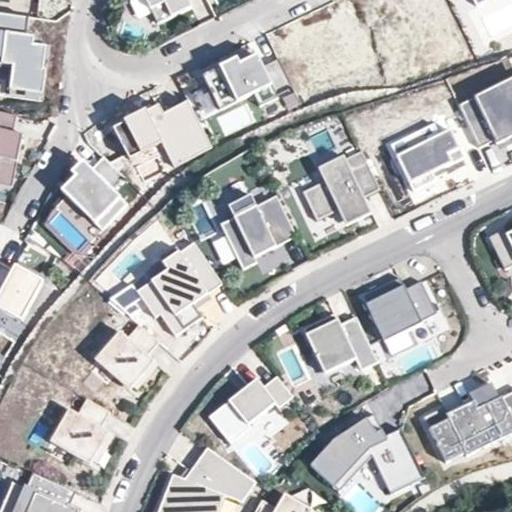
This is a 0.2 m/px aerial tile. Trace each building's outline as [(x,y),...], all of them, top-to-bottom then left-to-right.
[(130,0),(131,2),(135,0),(145,0),(158,25),(193,8),(188,0),(130,0)] [(45,39),(17,38),(16,69),(24,69),(23,92),(53,93),(54,49),(45,49),(45,39)] [(292,86),(278,58),(262,66),(257,56),(240,64),(237,59),(202,76),(219,111),(253,94),(259,107),(278,98),(276,94),(292,86)] [(511,79),(458,106),(478,148),(494,141),(496,145),(511,138),(511,141),(511,79)] [(171,118),(162,106),(122,132),(134,149),(122,157),(143,188),(191,156),(183,143),(195,135),(180,112),(171,118)] [(18,117),(0,113),(0,185),(14,188),(25,137),(15,135),(18,117)] [(435,125),(414,135),(420,147),(440,137),(435,125)] [(392,146),(414,192),(436,181),(435,179),(433,174),(445,168),(465,159),(451,131),(440,137),(420,147),(414,135),(392,146)] [(318,220),(339,210),(347,226),(372,214),(364,198),(380,190),(362,153),(344,161),(342,156),(319,168),(326,182),(304,193),(318,220)] [(125,178),(104,157),(92,170),(84,162),(72,174),(76,178),(62,193),(67,197),(72,201),(103,231),(128,205),(113,191),(125,178)] [(433,174),(435,179),(447,173),(445,168),(433,174)] [(297,237),(277,197),(257,207),(251,195),(229,207),(234,218),(221,224),(242,269),(257,262),(255,258),(297,237)] [(72,201),(67,197),(56,209),(60,213),(72,201)] [(511,232),(507,235),(505,230),(489,238),(505,270),(511,266),(511,232)] [(223,285),(194,243),(179,253),(176,248),(160,259),(168,271),(137,292),(155,318),(160,315),(176,337),(203,318),(197,309),(194,305),(209,294),(223,285)] [(13,271),(0,264),(0,309),(22,321),(43,282),(15,267),(13,271)] [(152,282),(168,271),(163,264),(147,275),(152,282)] [(437,315),(421,282),(406,290),(400,279),(363,297),(385,343),(422,325),(421,323),(437,315)] [(209,294),(194,305),(197,309),(212,298),(209,294)] [(331,324),(338,321),(335,314),(328,318),(331,324)] [(363,370),(378,363),(356,318),(340,325),(338,321),(331,324),(328,318),(303,330),(326,375),(357,359),(363,370)] [(133,387),(155,362),(148,357),(160,343),(140,326),(128,339),(120,332),(98,357),(133,387)] [(137,391),(158,366),(155,362),(133,387),(137,391)] [(278,411),(294,398),(277,377),(263,388),(257,380),(209,418),(231,446),(250,431),(247,428),(274,406),(278,411)] [(486,405),(497,400),(490,385),(478,391),(481,399),(483,398),(486,405)] [(511,392),(497,400),(486,405),(483,398),(481,399),(447,415),(444,408),(424,418),(446,463),(465,454),(466,457),(511,434),(511,392)] [(109,433),(101,429),(110,413),(87,400),(78,415),(69,410),(53,439),(93,462),(109,433)] [(374,414),(367,419),(377,433),(382,430),(374,414)] [(385,437),(382,430),(377,433),(367,419),(334,442),(311,466),(333,487),(368,449),(371,456),(392,494),(425,478),(401,429),(385,437)] [(97,464),(114,435),(109,433),(93,462),(97,464)] [(172,476),(158,511),(218,511),(224,496),(241,503),(255,483),(206,448),(184,480),(172,476)] [(368,449),(333,487),(338,491),(371,456),(368,449)] [(76,493),(33,474),(27,488),(15,511),(77,511),(69,508),(76,493)] [(0,511),(15,511),(27,488),(13,481),(0,510),(0,511)] [(312,511),(285,496),(276,510),(262,502),(255,511),(312,511)]
